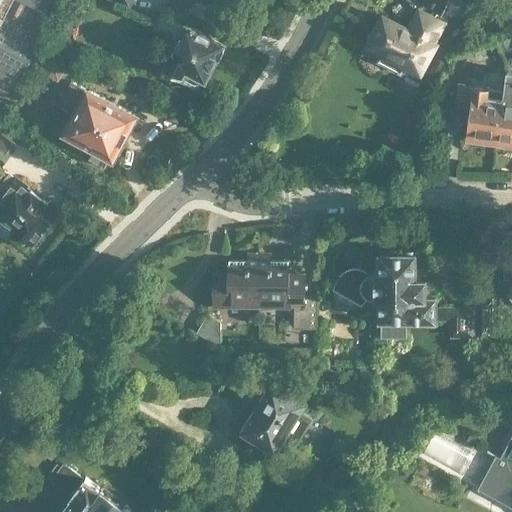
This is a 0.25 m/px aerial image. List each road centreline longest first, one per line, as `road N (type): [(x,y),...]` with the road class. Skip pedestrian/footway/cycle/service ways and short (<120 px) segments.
road 1 (residential): [(511,196),(453,190),(261,205),(195,179)]
road 2 (tertiary): [(0,407),(73,290),(195,179)]
road 3 (tertiary): [(195,179),(231,142),(322,0)]
